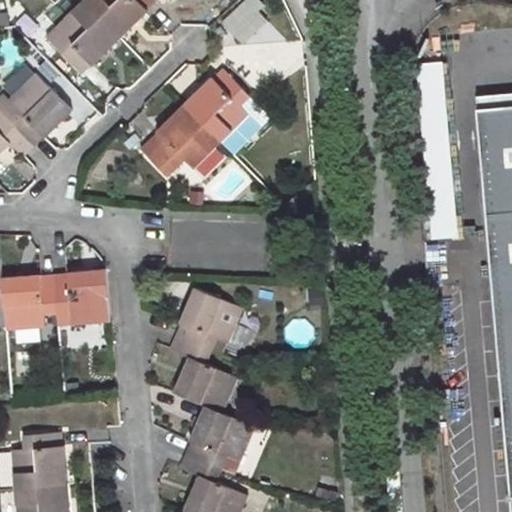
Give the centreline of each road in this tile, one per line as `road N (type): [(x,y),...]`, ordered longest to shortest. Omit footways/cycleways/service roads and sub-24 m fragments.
road 1 (unclassified): [(408,511),(366,47),(379,0)]
road 2 (unknown): [(511,54),(483,61),(471,76),(506,511)]
road 3 (residential): [(105,229),(129,275),(148,511)]
road 4 (residential): [(38,222),(69,168),(200,44)]
road 5 (residential): [(105,229),(302,245)]
